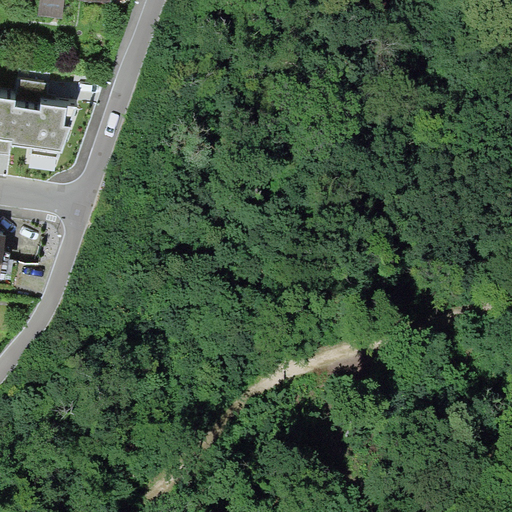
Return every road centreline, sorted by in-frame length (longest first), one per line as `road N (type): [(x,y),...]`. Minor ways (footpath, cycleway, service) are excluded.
road 1 (track): [(511,301),(313,362),(257,389),(146,511)]
road 2 (residential): [(82,207),(158,0)]
road 3 (residential): [(0,382),(45,324),(82,207)]
